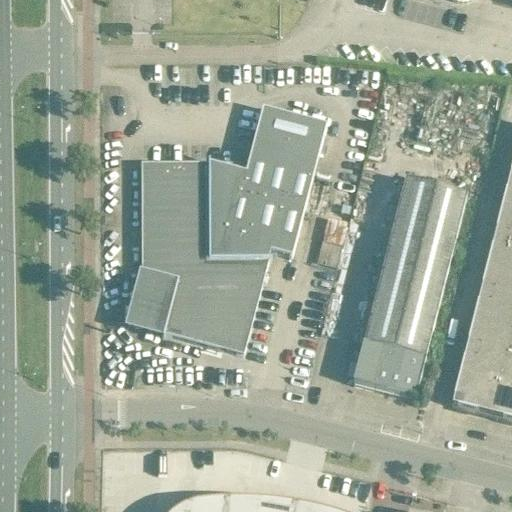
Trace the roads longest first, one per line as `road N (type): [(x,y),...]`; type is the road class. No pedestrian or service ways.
road 1 (unclassified): [(511,483),(233,414),(62,413)]
road 2 (tertiary): [(62,413),(58,0)]
road 3 (tertiary): [(0,149),(3,436)]
